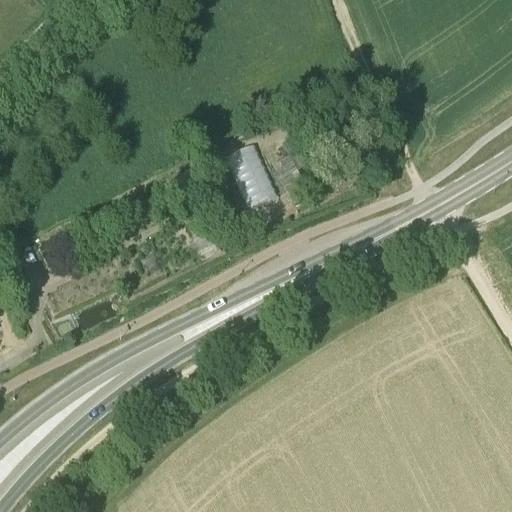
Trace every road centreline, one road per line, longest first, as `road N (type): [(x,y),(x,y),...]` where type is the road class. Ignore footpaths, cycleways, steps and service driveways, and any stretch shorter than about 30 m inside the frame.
road 1 (track): [(511,342),(376,111),(333,0)]
road 2 (secondary): [(204,327),(511,161)]
road 3 (secondary): [(0,510),(84,422),(204,327)]
road 4 (secondary): [(204,327),(149,340),(98,366),(0,437)]
road 5 (unclassified): [(0,85),(87,0)]
